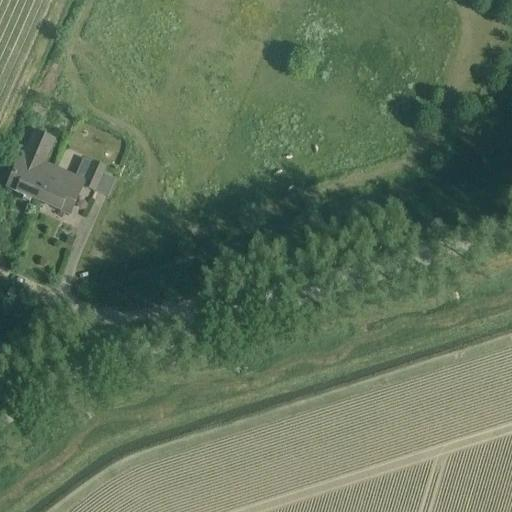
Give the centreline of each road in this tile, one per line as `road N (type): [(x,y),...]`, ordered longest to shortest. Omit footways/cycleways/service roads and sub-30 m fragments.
road 1 (unclassified): [(511,228),(105,359),(0,415)]
road 2 (track): [(54,511),(144,456),(511,339)]
